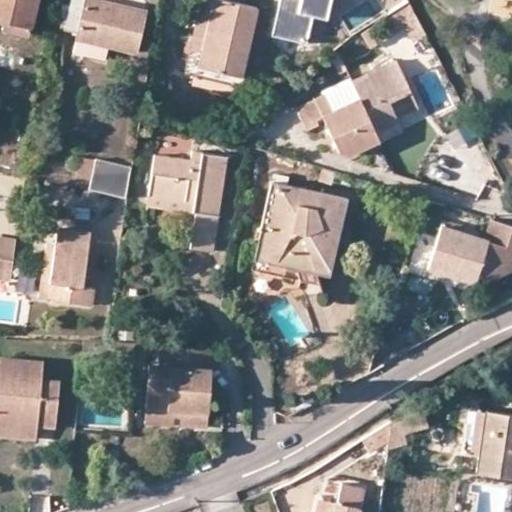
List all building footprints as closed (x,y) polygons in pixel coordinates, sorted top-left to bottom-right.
[(0,0),(0,22),(2,23),(29,29),(35,0),(0,0)] [(70,55),(101,62),(106,45),(133,52),(141,14),(82,0),(69,0),(63,37),(72,39),(70,55)] [(243,77),(239,78),(195,66),(210,0),(199,0),(182,74),(242,87),(243,77)] [(255,9),(218,0),(210,0),(195,66),(239,78),(255,9)] [(334,21),(338,0),(283,0),(275,38),(310,46),(317,17),(334,21)] [(413,42),(424,34),(408,3),(377,19),(386,38),(403,26),(413,42)] [(2,23),(0,31),(27,38),(29,29),(2,23)] [(369,48),(383,40),(374,26),(360,35),(369,48)] [(350,82),(357,97),(376,136),(397,126),(394,121),(416,109),(394,62),(350,82)] [(379,143),(376,136),(357,97),(330,110),(323,95),(295,108),(304,129),(316,123),(315,120),(321,118),(338,153),(352,155),(379,143)] [(471,133),(464,120),(443,131),(449,144),(471,133)] [(376,136),(379,143),(400,132),(397,126),(376,136)] [(13,172),(22,173),(28,137),(20,136),(13,172)] [(192,151),(191,158),(155,153),(149,196),(196,201),(195,211),(191,246),(213,249),(226,156),(192,151)] [(91,179),(95,160),(82,157),(78,176),(91,179)] [(129,167),(95,160),(91,179),(89,188),(125,197),(129,167)] [(271,176),(252,253),(326,270),(330,254),(263,238),(278,178),(271,176)] [(330,254),(345,194),(278,178),(263,238),(330,254)] [(149,196),(148,205),(195,211),(196,201),(149,196)] [(475,269),(487,273),(511,262),(511,222),(488,216),(483,234),(485,235),(475,269)] [(439,222),(427,265),(473,279),(475,269),(485,235),(483,234),(439,222)] [(58,225),(57,243),(48,297),(92,303),(94,288),(82,286),(90,231),(58,225)] [(0,238),(0,259),(12,261),(15,240),(0,238)] [(57,243),(46,241),(37,296),(48,297),(57,243)] [(12,261),(0,259),(0,279),(10,280),(12,261)] [(149,363),(146,407),(190,411),(190,425),(206,427),(212,347),(161,344),(160,363),(149,363)] [(43,362),(0,357),(0,418),(42,422),(55,424),(58,381),(42,379),(43,362)] [(511,477),(511,413),(483,410),(483,406),(465,403),(458,453),(475,457),(473,472),(511,477)] [(146,407),(144,422),(190,425),(190,411),(146,407)] [(406,444),(404,435),(427,427),(423,410),(390,420),(386,450),(406,444)] [(0,418),(0,426),(40,430),(42,422),(0,418)] [(459,439),(458,422),(435,425),(437,442),(459,439)] [(337,503),(318,499),(315,511),(357,511),(363,487),(342,482),(337,503)]
